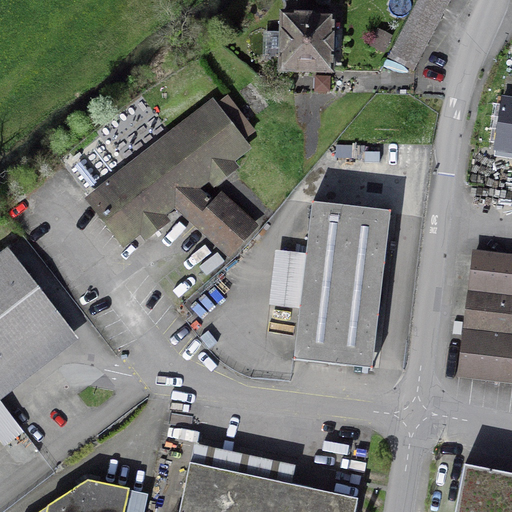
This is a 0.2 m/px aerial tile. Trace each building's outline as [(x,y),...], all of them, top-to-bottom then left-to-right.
[(287,0),(287,8),(308,8),(308,0),(287,0)] [(418,0),(388,58),(414,72),(452,0),(418,0)] [(278,75),(335,76),(337,13),(278,12),(278,33),(263,33),(263,58),(278,58),(278,75)] [(370,46),(384,53),(393,37),(379,29),(370,46)] [(329,93),(330,77),(315,77),(315,93),(329,93)] [(242,93),(257,113),(264,108),(249,88),(242,93)] [(217,105),(212,100),(112,177),(110,175),(91,189),(93,193),(85,201),(123,250),(140,237),(146,243),(171,223),(166,216),(175,210),(232,261),(260,228),(222,193),(213,202),(201,190),(209,183),(214,190),(240,169),(236,162),(252,149),(246,142),(256,133),(228,96),(217,105)] [(511,98),(502,97),(494,152),(511,154),(511,98)] [(72,165),(85,181),(163,119),(151,103),(141,111),(138,106),(130,112),(133,117),(105,139),(102,135),(72,159),(75,163),(72,165)] [(365,153),(365,146),(336,145),(335,159),(364,159),(364,164),(380,164),(380,153),(365,153)] [(301,311),(295,365),(373,374),(391,216),(312,207),(307,255),(275,252),(269,308),(301,311)] [(0,403),(79,342),(7,250),(0,255),(0,403)] [(511,256),(473,252),(457,381),(511,387),(511,256)] [(511,511),(511,473),(465,464),(455,511),(511,511)] [(353,511),(356,501),(188,465),(178,511),(353,511)] [(123,511),(128,490),(86,482),(38,511),(123,511)]
